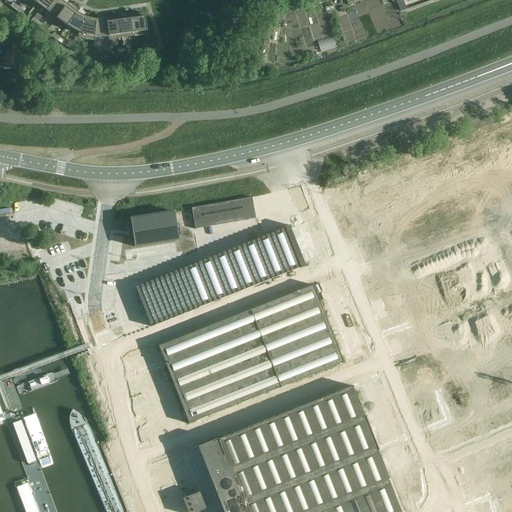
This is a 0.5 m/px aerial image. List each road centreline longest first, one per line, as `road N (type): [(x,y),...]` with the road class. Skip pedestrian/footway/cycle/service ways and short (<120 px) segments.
road 1 (secondary): [(0,156),(90,173),(160,170),(297,139),(511,63)]
road 2 (unclassified): [(511,21),(263,110),(0,118)]
road 3 (unknown): [(511,304),(185,435)]
road 4 (unknown): [(91,316),(79,271),(105,214),(185,435)]
